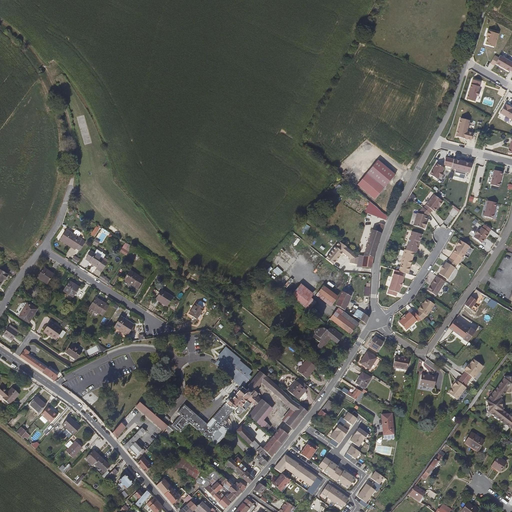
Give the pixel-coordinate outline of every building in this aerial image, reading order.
[(471,121),(460,118),(455,138),(472,142),(474,133),(468,132),(471,121)] [(442,173),(445,169),(436,163),(429,175),(437,180),(440,177),(441,177),(444,173),(442,173)] [(499,187),(503,173),(494,170),(490,185),(499,187)] [(374,200),(384,188),(366,173),(357,185),(374,200)] [(440,205),(443,201),(442,201),(442,200),(441,199),(434,194),(428,203),(424,207),(426,210),(430,213),(433,209),(434,211),(439,205),(440,205)] [(493,219),(497,203),(487,201),(484,217),(493,219)] [(428,216),(430,213),(426,210),(424,207),(421,210),(419,213),(418,213),(416,217),(414,225),(417,226),(424,228),(426,228),(427,221),(426,221),(428,216)] [(378,244),(382,233),(384,225),(380,223),(379,223),(379,225),(378,228),(377,230),(377,231),(376,232),(374,231),(373,231),(372,231),(372,233),(369,240),(368,246),(366,251),(364,257),(363,259),(362,258),(361,258),(360,257),(359,257),(357,267),(360,267),(367,267),(371,267),(372,264),(373,260),(373,258),(373,256),(374,255),(375,253),(376,248),(378,244)] [(489,234),(491,230),(484,224),(482,228),(481,227),(473,237),(482,244),(489,234)] [(97,226),(91,235),(94,237),(100,228),(97,226)] [(417,246),(418,243),(418,241),(420,241),(421,237),(422,234),(415,232),(412,231),(412,232),(410,237),(409,241),(407,246),(406,250),(407,250),(414,252),(417,253),(417,251),(418,247),(417,246)] [(79,248),(82,242),(79,240),(74,237),(71,235),(67,233),(65,237),(62,242),(73,248),(72,250),(76,252),(79,248)] [(495,245),(496,242),(495,241),(494,240),(491,238),(491,239),(490,240),(489,242),(487,245),(484,249),(482,253),(485,255),(487,256),(490,251),(495,245)] [(468,250),(470,246),(462,240),(461,241),(460,240),(457,245),(459,246),(457,248),(456,248),(453,253),(450,258),(452,259),(455,261),(458,263),(459,264),(461,261),(468,250)] [(73,248),(62,242),(61,243),(72,250),(73,248)] [(411,260),(412,258),(413,258),(414,252),(407,250),(406,250),(405,249),(404,254),(402,259),(401,262),(402,263),(400,267),(399,271),(404,272),(407,273),(409,268),(410,265),(411,265),(412,261),(411,260)] [(359,257),(356,255),(354,253),(352,251),(351,251),(349,254),(356,260),(359,257)] [(97,270),(102,262),(94,257),(93,257),(89,264),(97,270)] [(452,272),(458,263),(455,261),(452,259),(450,258),(447,262),(444,266),(444,265),(441,269),(442,270),(439,273),(448,279),(452,272)] [(435,265),(440,268),(443,263),(438,260),(435,265)] [(46,286),(53,276),(43,269),(36,279),(46,286)] [(401,287),(404,277),(402,276),(404,272),(399,271),(395,270),(392,281),(390,288),(388,293),(396,296),(397,292),(399,293),(401,287)] [(137,290),(143,281),(130,272),(123,282),(137,290)] [(300,283),(298,285),(284,273),(279,279),(294,292),(291,296),(308,310),(315,302),(310,298),(313,295),(300,283)] [(440,290),(446,281),(437,276),(433,283),(428,290),(431,292),(437,296),(440,290)] [(73,300),(79,290),(70,284),(63,293),(73,300)] [(336,298),(337,296),(330,290),(325,287),(323,285),(323,286),(321,288),(318,293),(316,295),(321,299),(326,303),(329,305),(331,307),(333,304),(332,303),(333,302),(335,300),(336,298)] [(477,300),(478,299),(479,297),(481,295),(482,293),(480,292),(477,290),(476,291),(475,293),(474,294),(473,295),(472,297),(471,298),(469,300),(468,302),(467,303),(464,306),(463,307),(463,308),(469,312),(472,308),(473,308),(473,307),(473,306),(474,304),(476,301),(477,300)] [(347,302),(350,297),(350,296),(348,295),(345,293),(343,292),(342,291),(339,297),(337,301),(336,304),(335,305),(338,307),(341,309),(344,310),(344,309),(345,306),(347,302)] [(168,310),(174,300),(163,293),(156,302),(168,310)] [(432,309),(435,304),(431,301),(427,299),(425,303),(423,306),(422,305),(419,310),(420,311),(416,313),(419,316),(421,319),(422,320),(424,319),(427,316),(428,316),(429,314),(432,309)] [(98,316),(105,306),(96,300),(89,310),(98,316)] [(35,313),(38,310),(29,303),(28,304),(26,307),(24,310),(21,315),(24,317),(23,319),(27,322),(29,323),(32,318),(35,313)] [(358,327),(360,325),(356,322),(347,315),(338,308),(333,304),(331,307),(328,310),(325,314),(330,318),(332,320),(336,323),(339,325),(344,329),(348,332),(351,334),(352,333),(358,327)] [(204,312),(196,306),(188,318),(196,323),(204,312)] [(368,317),(367,316),(366,315),(365,314),(364,313),(363,313),(362,312),(360,311),(359,312),(358,315),(357,316),(356,318),(359,319),(361,320),(362,322),(363,322),(365,323),(365,324),(367,320),(368,318),(368,317)] [(421,319),(419,316),(416,313),(415,312),(414,311),(411,314),(410,312),(407,315),(403,319),(399,322),(402,325),(406,330),(410,327),(414,323),(417,320),(418,322),(421,319)] [(126,338),(134,328),(121,319),(114,329),(126,338)] [(457,326),(460,323),(455,319),(454,321),(451,325),(450,327),(449,327),(451,328),(452,330),(454,331),(457,326)] [(63,330),(58,327),(53,324),(51,322),(50,323),(47,327),(45,331),(49,333),(53,335),(52,337),(57,340),(58,340),(61,334),(63,330)] [(476,331),(471,327),(470,328),(469,329),(464,326),(460,323),(457,326),(454,331),(464,339),(469,342),(476,331)] [(12,341),(18,333),(8,326),(5,331),(3,334),(8,338),(12,341)] [(330,340),(336,345),(343,336),(330,326),(327,331),(323,328),(318,336),(321,338),(315,346),(321,351),(330,340)] [(381,346),(383,343),(378,340),(375,337),(373,339),(371,343),(369,346),(374,349),(378,352),(381,346)] [(79,355),(82,351),(80,349),(77,347),(74,345),(72,344),(68,350),(66,352),(70,354),(74,357),(77,359),(79,355)] [(245,366),(238,360),(239,359),(236,356),(229,350),(225,347),(221,351),(219,354),(221,355),(218,358),(215,363),(220,368),(227,373),(230,376),(230,377),(236,382),(241,387),(242,387),(243,387),(244,388),(245,388),(244,386),(243,385),(244,384),(244,383),(242,382),(240,380),(242,378),(243,380),(245,382),(250,376),(248,374),(251,371),(245,366)] [(40,363),(34,359),(28,355),(26,353),(27,352),(25,351),(24,350),(24,349),(22,352),(21,354),(20,354),(20,355),(19,356),(25,360),(32,365),(39,369),(43,373),(46,374),(49,377),(51,378),(54,376),(57,375),(48,368),(40,363)] [(374,362),(376,359),(374,357),(370,355),(367,353),(365,356),(363,359),(360,363),(366,367),(369,369),(372,366),(374,362)] [(408,365),(410,359),(406,359),(400,357),(396,357),(395,361),(394,364),(393,368),(397,368),(403,369),(407,370),(408,370),(408,365)] [(312,371),(316,367),(307,359),(300,368),(297,371),(300,373),(303,376),(305,377),(306,378),(309,375),(312,371)] [(481,369),(484,367),(478,363),(474,359),(471,363),(470,365),(469,364),(468,365),(469,366),(466,370),(465,369),(466,370),(465,371),(466,372),(462,376),(467,379),(469,381),(472,377),(474,379),(477,375),(481,369)] [(267,378),(260,372),(253,379),(249,383),(247,386),(252,389),(255,392),(257,391),(255,390),(258,387),(259,386),(261,383),(262,382),(263,384),(264,385),(266,387),(270,390),(277,396),(283,401),(288,405),(291,408),(295,411),(297,413),(302,417),(304,415),(306,413),(307,412),(307,411),(303,407),(291,398),(279,388),(267,378)] [(369,382),(371,379),(366,375),(363,373),(362,374),(361,376),(359,379),(357,381),(356,383),(358,385),(362,388),(364,389),(366,387),(369,382)] [(436,383),(437,377),(431,375),(431,377),(427,376),(422,375),(421,380),(420,384),(424,385),(429,387),(434,388),(436,383)] [(469,381),(467,379),(462,376),(458,381),(460,382),(464,386),(469,381)] [(511,376),(507,377),(504,377),(504,378),(500,383),(496,389),(492,394),(502,401),(502,399),(501,398),(506,391),(507,391),(511,390),(511,376)] [(299,393),(303,387),(295,380),(291,386),(288,389),(294,395),(297,392),(299,393)] [(462,393),(466,388),(464,386),(460,382),(458,381),(457,381),(453,385),(454,386),(452,388),(449,393),(451,395),(457,400),(458,398),(462,393)] [(11,404),(20,394),(13,387),(9,391),(2,386),(0,388),(0,393),(4,397),(3,398),(11,404)] [(255,398),(256,397),(256,395),(257,394),(255,392),(252,389),(250,391),(248,389),(247,390),(246,390),(244,388),(243,387),(242,387),(241,387),(241,388),(240,388),(239,388),(238,389),(237,390),(237,391),(237,393),(236,393),(235,394),(236,395),(235,395),(235,396),(234,396),(233,398),(232,399),(230,397),(229,398),(228,399),(227,399),(226,401),(226,402),(226,403),(225,403),(226,404),(227,405),(228,405),(229,406),(230,407),(231,406),(232,407),(230,408),(232,410),(233,410),(234,409),(235,409),(235,410),(234,410),(235,411),(235,412),(234,413),(237,416),(238,415),(240,415),(241,413),(244,410),(242,407),(243,405),(245,403),(247,401),(248,400),(256,406),(257,405),(259,402),(257,400),(255,398)] [(359,396),(362,391),(357,388),(355,391),(353,393),(350,391),(348,393),(347,394),(356,400),(359,396)] [(503,408),(502,405),(502,401),(492,394),(490,397),(488,400),(487,400),(488,408),(489,412),(490,412),(494,415),(504,423),(510,427),(511,425),(511,424),(511,413),(510,414),(509,414),(504,410),(503,410),(503,408)] [(46,405),(37,397),(31,405),(39,412),(46,405)] [(332,410),(335,406),(336,405),(335,404),(333,402),(331,401),(330,400),(329,399),(327,401),(324,405),(321,409),(324,411),(327,413),(329,415),(332,410)] [(251,405),(247,401),(245,403),(243,405),(242,407),(244,410),(246,411),(251,405)] [(267,417),(273,410),(270,408),(264,403),(261,401),(260,401),(259,402),(257,405),(256,406),(252,411),(249,416),(250,417),(259,425),(263,428),(264,427),(264,426),(263,424),(265,422),(264,421),(267,417)] [(164,432),(168,427),(140,402),(135,407),(164,432)] [(226,430),(228,428),(224,424),(222,422),(223,421),(226,417),(231,412),(232,410),(230,408),(232,407),(231,406),(230,407),(229,406),(228,405),(227,405),(226,404),(221,410),(215,417),(209,423),(207,425),(203,421),(200,419),(196,415),(194,416),(192,417),(190,418),(187,419),(187,420),(190,422),(192,424),(198,429),(201,432),(205,435),(208,438),(210,439),(210,440),(211,441),(213,442),(214,444),(217,441),(221,436),(226,430)] [(196,415),(189,409),(184,405),(177,412),(181,415),(187,420),(187,419),(190,418),(192,417),(194,416),(196,415)] [(58,415),(49,406),(42,414),(51,422),(58,415)] [(292,415),(295,411),(291,408),(288,412),(282,420),(284,422),(286,423),(290,418),(292,415)] [(329,415),(327,413),(324,411),(321,409),(318,413),(316,416),(317,417),(318,418),(319,419),(320,420),(322,421),(323,422),(326,419),(329,415)] [(302,417),(297,413),(295,411),(292,415),(298,420),(299,421),(302,417)] [(348,412),(343,418),(353,426),(357,420),(348,412)] [(393,420),(392,412),(390,413),(386,413),(382,413),(382,415),(382,421),(383,429),(383,436),(384,439),(387,439),(391,438),(394,438),(394,433),(393,427),(393,420)] [(185,422),(187,420),(181,415),(172,426),(174,428),(178,431),(180,428),(183,424),(185,422)] [(298,422),(299,421),(298,420),(292,415),(290,418),(286,423),(293,429),(294,427),(296,425),(297,424),(298,422)] [(69,439),(80,426),(69,416),(62,424),(65,427),(61,432),(69,439)] [(181,433),(186,427),(190,422),(187,420),(185,422),(183,424),(180,428),(178,431),(179,431),(179,432),(181,433)] [(118,433),(123,428),(124,426),(124,425),(121,422),(119,424),(116,429),(113,432),(112,433),(114,434),(115,436),(118,433)] [(271,427),(270,426),(267,423),(264,426),(264,427),(263,428),(267,432),(271,427)] [(339,444),(348,431),(339,424),(330,437),(339,444)] [(249,434),(245,430),(241,426),(235,430),(238,433),(244,439),(249,445),(253,449),(254,450),(255,451),(260,446),(259,445),(256,442),(254,440),(252,437),(249,434)] [(22,436),(27,430),(24,427),(18,433),(22,436)] [(140,436),(146,430),(142,427),(137,432),(140,436)] [(368,434),(359,428),(350,441),(358,447),(368,434)] [(283,440),(288,435),(286,434),(287,434),(286,433),(285,433),(282,430),(280,429),(278,431),(275,434),(273,437),(274,438),(276,440),(281,444),(283,440)] [(141,446),(136,442),(135,441),(137,440),(138,439),(140,436),(137,432),(134,435),(131,438),(126,442),(123,445),(126,449),(129,447),(132,450),(136,455),(139,452),(140,453),(141,452),(142,453),(145,450),(141,446)] [(481,445),(485,440),(482,438),(476,434),(472,432),(471,433),(470,435),(467,439),(465,442),(471,446),(476,449),(479,446),(480,447),(481,445)] [(276,450),(279,446),(281,444),(276,440),(274,438),(273,437),(267,444),(263,449),(264,450),(266,452),(269,455),(271,457),(274,453),(276,450)] [(72,455),(82,445),(75,439),(65,449),(72,455)] [(311,456),(316,450),(310,445),(307,444),(301,453),(303,455),(307,458),(309,459),(311,456)] [(259,455),(264,450),(263,449),(260,446),(255,451),(256,451),(259,455)] [(361,452),(351,446),(346,452),(356,459),(361,452)] [(96,464),(101,458),(94,450),(86,458),(94,466),(96,464)] [(430,473),(437,463),(443,455),(439,452),(437,455),(434,459),(431,464),(427,469),(424,473),(422,476),(426,479),(430,473)] [(203,470),(193,461),(187,457),(185,455),(183,453),(172,465),(174,467),(180,471),(189,477),(196,481),(196,480),(197,479),(198,477),(203,470)] [(267,462),(260,455),(257,458),(258,460),(261,463),(264,466),(267,462)] [(322,480),(285,455),(274,468),(282,473),(286,468),(316,489),(322,480)] [(152,466),(144,456),(141,459),(137,462),(140,466),(146,472),(147,471),(152,466)] [(504,465),(507,462),(501,459),(498,456),(494,462),(492,466),(496,468),(500,471),(502,470),(504,465)] [(105,472),(111,466),(101,458),(96,464),(105,472)] [(238,464),(237,464),(236,462),(234,461),(233,460),(230,458),(229,459),(227,461),(225,464),(228,466),(229,467),(230,466),(232,468),(234,469),(235,468),(236,467),(238,464)] [(333,464),(327,460),(321,468),(350,488),(356,479),(340,468),(341,467),(334,463),(333,464)] [(247,469),(245,467),(243,465),(240,462),(238,464),(236,467),(235,468),(234,469),(236,472),(239,474),(241,476),(243,474),(246,471),(246,470),(247,469)] [(224,477),(221,474),(213,469),(210,466),(209,468),(207,470),(206,472),(211,476),(212,477),(213,478),(218,481),(223,486),(223,485),(224,484),(225,483),(226,482),(228,480),(227,479),(226,478),(224,477)] [(256,475),(260,470),(258,468),(256,466),(253,469),(251,472),(250,473),(249,474),(250,475),(252,477),(254,478),(256,475)] [(211,476),(206,472),(204,471),(203,470),(198,477),(202,480),(200,482),(206,485),(207,484),(210,481),(213,478),(212,477),(211,476)] [(107,481),(114,474),(111,471),(104,478),(107,481)] [(252,477),(250,475),(249,474),(246,471),(243,474),(241,476),(249,484),(250,482),(251,481),(253,480),(254,478),(252,477)] [(375,471),(370,478),(379,484),(384,478),(375,471)] [(132,482),(126,473),(118,479),(125,488),(132,482)] [(286,484),(289,480),(288,479),(285,476),(282,474),(279,477),(278,478),(277,477),(275,479),(277,480),(276,481),(273,484),(274,485),(276,487),(280,490),(283,488),(286,484)] [(218,481),(213,478),(210,481),(207,484),(213,489),(216,492),(220,488),(223,486),(218,481)] [(265,486),(269,481),(265,478),(263,480),(262,482),(260,483),(265,486)] [(164,479),(156,486),(173,506),(181,499),(164,479)] [(242,491),(238,488),(236,486),(234,485),(233,484),(231,486),(226,482),(225,483),(224,484),(223,485),(226,488),(229,490),(230,491),(231,492),(233,493),(237,496),(239,493),(242,491)] [(246,487),(244,485),(241,483),(240,482),(239,483),(237,482),(236,483),(234,485),(236,486),(238,488),(242,491),(246,487)] [(264,489),(266,487),(265,486),(260,483),(259,484),(257,486),(255,488),(254,489),(255,490),(257,492),(259,493),(260,493),(261,494),(263,491),(262,490),(263,490),(264,489)] [(216,492),(213,489),(207,484),(206,485),(204,487),(204,488),(203,488),(201,490),(199,491),(200,492),(203,494),(207,499),(211,495),(215,498),(219,502),(219,503),(224,508),(225,509),(226,507),(228,505),(231,502),(227,499),(226,497),(225,496),(223,498),(219,494),(216,492)] [(351,499),(330,484),(324,492),(346,507),(351,499)] [(375,491),(366,484),(357,496),(366,503),(375,491)] [(423,495),(425,493),(425,492),(420,489),(415,485),(412,488),(410,491),(409,493),(408,494),(411,497),(416,500),(421,502),(424,498),(424,497),(423,497),(423,496),(423,495)] [(157,500),(147,489),(134,502),(136,504),(138,506),(145,498),(147,500),(149,497),(154,503),(157,500)] [(237,496),(233,493),(231,492),(230,493),(226,497),(230,500),(232,501),(233,500),(235,498),(237,496)] [(191,500),(192,500),(193,499),(191,497),(189,495),(187,497),(186,498),(185,499),(184,499),(188,503),(190,501),(191,501),(191,500)] [(195,505),(193,503),(191,501),(190,501),(188,503),(187,504),(189,507),(191,509),(193,511),(196,508),(197,507),(195,505)] [(211,510),(204,504),(202,501),(197,507),(196,508),(196,509),(197,509),(199,511),(208,511),(209,511),(211,510)] [(278,511),(289,511),(293,507),(284,502),(278,511)] [(245,511),(247,510),(249,508),(248,507),(247,506),(245,505),(243,503),(243,504),(242,505),(241,506),(240,507),(239,507),(238,508),(238,509),(236,511),(237,511),(238,511),(245,511)] [(463,511),(478,511),(479,511),(472,505),(468,503),(464,508),(462,511),(463,511)]
